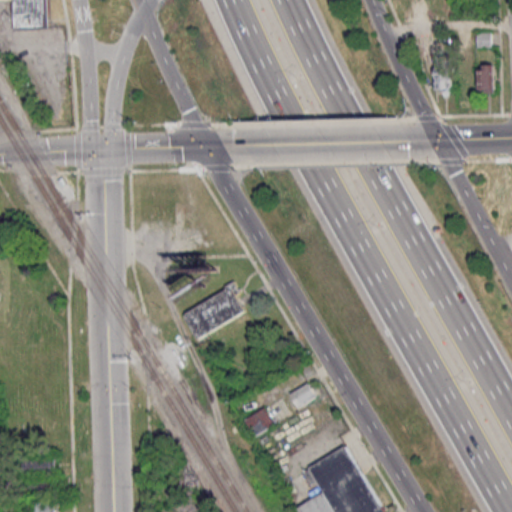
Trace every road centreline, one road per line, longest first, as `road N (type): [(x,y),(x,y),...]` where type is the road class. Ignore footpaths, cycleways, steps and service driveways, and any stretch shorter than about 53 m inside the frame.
road 1 (motorway): [(227,0),(276,107),(505,511)]
road 2 (motorway): [(511,428),(283,0)]
road 3 (secondary): [(222,180),(419,511)]
road 4 (tertiary): [(110,511),(100,151)]
road 5 (tertiary): [(231,147),(402,142)]
road 6 (secondary): [(437,141),(370,0)]
road 7 (secondary): [(141,12),(205,147)]
